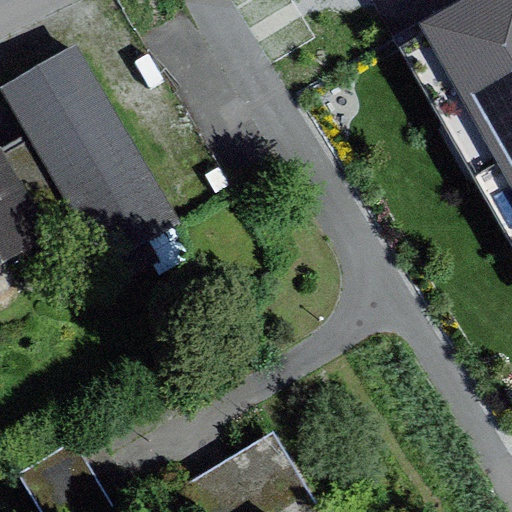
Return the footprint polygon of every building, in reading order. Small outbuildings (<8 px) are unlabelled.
[(511,0),(486,0),(405,45),(511,237),(511,0)] [(79,50),(7,90),(31,134),(81,222),(105,265),(177,224),(178,224),(79,50)] [(0,268),(81,222),(31,134),(12,145),(0,151),(0,268)] [(319,511),(271,435),(180,494),(190,511),(319,511)] [(111,511),(93,482),(69,444),(16,477),(37,511),(111,511)]
